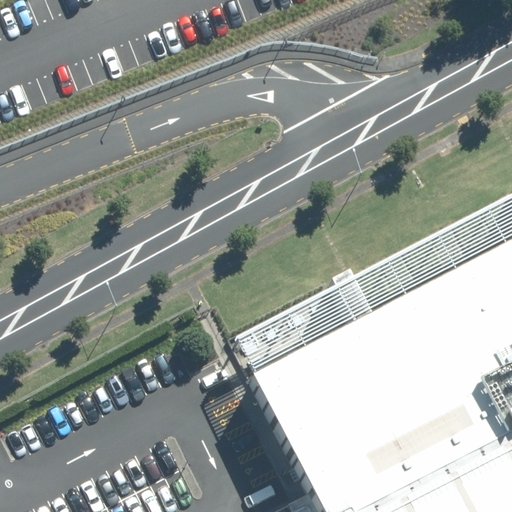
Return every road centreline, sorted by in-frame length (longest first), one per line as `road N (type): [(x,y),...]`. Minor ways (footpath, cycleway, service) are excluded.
road 1 (unclassified): [(0,326),(355,133)]
road 2 (unclassified): [(0,187),(209,106),(277,89),(317,95),(355,133)]
road 3 (unclassified): [(355,133),(511,49)]
